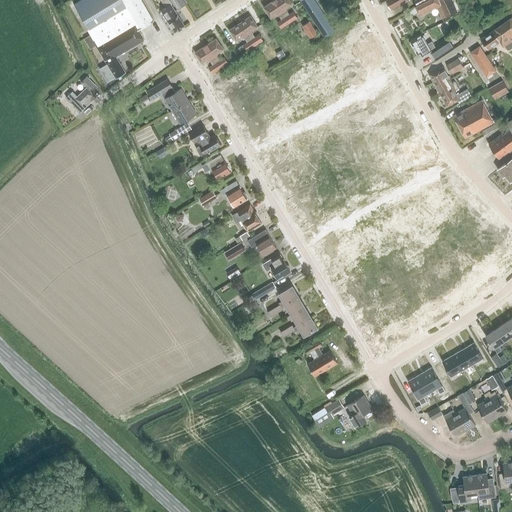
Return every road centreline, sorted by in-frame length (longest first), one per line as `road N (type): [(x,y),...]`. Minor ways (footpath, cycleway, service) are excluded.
road 1 (primary): [(179,511),(0,348)]
road 2 (residential): [(242,152),(399,61)]
road 3 (residential): [(297,243),(453,154)]
road 4 (residential): [(376,374),(400,411),(453,453),(511,438)]
road 5 (residential): [(376,374),(511,284)]
road 6 (residential): [(376,374),(297,243)]
road 7 (residential): [(242,152),(176,42)]
